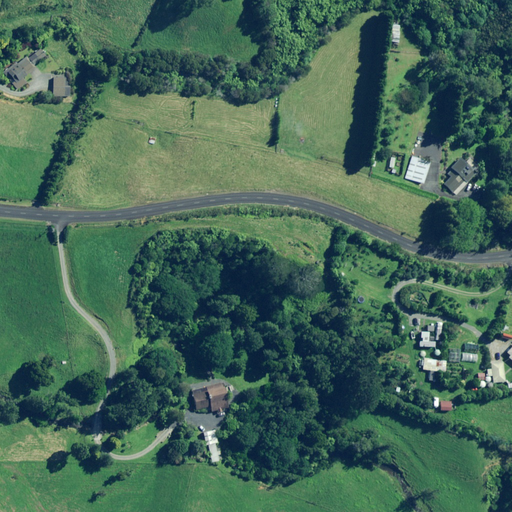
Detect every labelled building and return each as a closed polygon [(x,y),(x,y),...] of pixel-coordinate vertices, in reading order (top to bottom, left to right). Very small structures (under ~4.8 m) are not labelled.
[(404,26),(395,25),(393,42),(402,43),(404,26)] [(48,56),(43,50),(31,59),(36,65),(48,56)] [(37,69),(28,59),(18,66),(17,65),(6,74),(20,90),(29,83),(25,79),(37,69)] [(414,70),(413,66),(399,69),(402,82),(419,78),(418,69),(414,70)] [(67,76),(55,76),(54,96),(70,97),(71,87),(66,87),(67,76)] [(432,163),(413,157),(407,179),(426,184),(432,163)] [(475,169),(466,161),(467,161),(463,158),(449,174),(453,177),(446,185),(459,196),(480,173),(475,169)] [(412,357),(397,354),(395,361),(410,364),(412,357)] [(444,362),(425,360),(424,371),(443,373),(444,362)] [(506,382),(503,363),(492,365),(492,370),(488,371),(488,377),(493,377),(494,384),(506,382)] [(213,412),(218,411),(219,414),(226,413),(226,409),(231,408),(225,384),(208,388),(209,392),(194,396),(198,410),(212,407),(213,412)] [(452,402),(441,402),(441,412),(452,412),(452,402)] [(219,444),(218,432),(205,434),(209,461),(219,459),(217,444),(219,444)]
